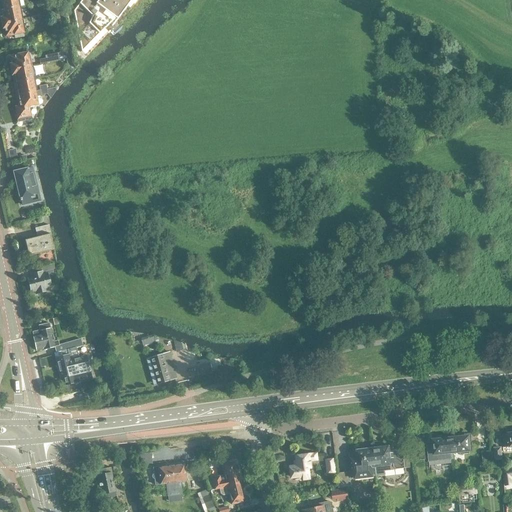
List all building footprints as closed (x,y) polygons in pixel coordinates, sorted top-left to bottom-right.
[(0,0),(0,9),(18,6),(17,0),(0,0)] [(82,0),(74,11),(82,51),(115,18),(117,19),(131,0),(82,0)] [(0,10),(3,23),(21,20),(18,6),(0,9),(0,10)] [(38,16),(39,20),(39,22),(51,20),(50,14),(38,16)] [(21,20),(3,23),(3,28),(5,28),(7,35),(15,34),(16,38),(24,36),(23,32),(26,32),(23,19),(21,20)] [(12,70),(32,66),(30,53),(10,56),(12,64),(10,64),(12,70)] [(46,58),(46,63),(47,63),(59,60),(57,53),(45,56),(46,58)] [(39,64),(38,64),(38,65),(32,66),(12,70),(14,82),(33,79),(31,70),(39,69),(40,73),(49,71),(47,63),(46,63),(39,64)] [(35,91),(33,79),(14,82),(17,95),(35,91)] [(50,98),(56,90),(54,87),(47,89),(40,90),(35,91),(17,95),(19,107),(16,107),(19,120),(31,118),(28,106),(38,104),(36,96),(47,94),(50,98)] [(7,150),(10,162),(26,159),(25,155),(16,156),(15,148),(7,150)] [(32,168),(14,172),(17,183),(18,183),(19,187),(17,187),(19,195),(20,195),(20,198),(19,199),(20,201),(21,201),(22,205),(40,201),(36,182),(34,182),(33,177),(34,177),(32,168)] [(38,237),(25,240),(28,256),(53,250),(49,235),(51,234),(49,225),(36,228),(38,237)] [(44,271),(31,275),(32,277),(28,278),(31,292),(35,291),(36,294),(47,291),(47,288),(51,287),(47,275),(50,274),(50,273),(53,272),(53,270),(55,269),(53,264),(43,267),(44,271)] [(82,346),(83,346),(82,346),(81,341),(80,338),(58,344),(57,341),(54,342),(50,323),(39,325),(40,330),(33,332),(35,340),(37,351),(55,347),(56,353),(82,346)] [(182,344),(174,342),(176,349),(181,350),(182,344)] [(82,346),(56,353),(55,353),(60,377),(63,377),(64,385),(59,386),(61,394),(71,392),(69,384),(92,379),(85,348),(84,346),(83,346),(82,346)] [(177,378),(172,361),(170,352),(149,358),(149,359),(148,360),(149,365),(151,364),(156,384),(177,378)] [(143,358),(124,364),(125,369),(144,363),(143,358)] [(451,439),(452,453),(460,452),(460,455),(470,454),(473,451),(472,449),(470,447),(469,437),(451,439)] [(445,454),(452,453),(451,439),(433,441),(434,445),(427,446),(429,462),(445,460),(445,454)] [(417,461),(425,460),(424,446),(415,447),(417,461)] [(377,476),(376,474),(373,447),(367,448),(367,450),(354,452),(355,456),(352,456),(350,459),(353,479),(377,476)] [(380,449),(380,447),(373,447),(376,474),(385,473),(384,471),(411,468),(409,456),(399,458),(398,453),(396,451),(393,451),(393,447),(380,449)] [(310,461),(317,460),(316,454),(296,456),(297,467),(291,467),(292,478),(300,477),(301,480),(310,479),(309,468),(311,468),(310,461)] [(334,460),(326,461),(326,467),(328,474),(335,473),(334,460)] [(219,488),(238,483),(233,463),(224,466),(226,472),(224,473),(226,480),(220,482),(219,476),(212,478),(214,489),(219,488)] [(171,466),(174,495),(188,493),(186,480),(185,464),(171,466)] [(171,466),(153,468),(154,474),(153,474),(152,475),(152,476),(152,478),(153,478),(154,479),(155,485),(167,484),(168,495),(174,495),(171,466)] [(109,497),(116,496),(112,473),(112,472),(111,467),(97,470),(102,498),(109,497)] [(339,488),(351,487),(349,473),(338,474),(339,488)] [(238,483),(219,488),(221,493),(223,495),(229,494),(231,504),(242,501),(238,483)] [(350,499),(348,488),(332,491),(334,502),(350,499)] [(218,511),(209,489),(200,492),(207,511),(218,511)] [(317,504),(318,507),(302,510),(302,511),(325,511),(331,509),(330,502),(317,504)]
